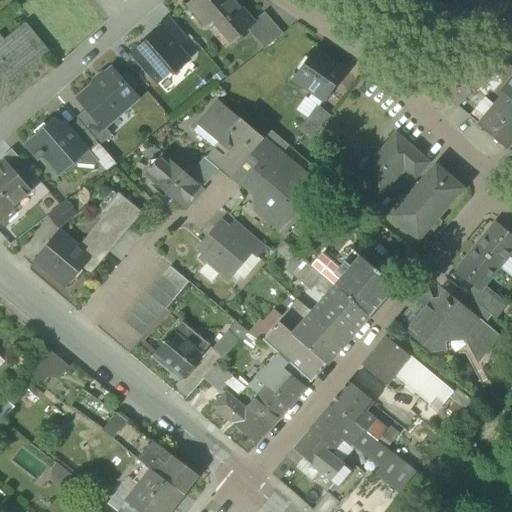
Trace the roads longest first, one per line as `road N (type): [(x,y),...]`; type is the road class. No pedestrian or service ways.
road 1 (residential): [(250,480),(489,193)]
road 2 (residential): [(0,271),(250,480)]
road 3 (residential): [(489,193),(463,153),(411,101),(285,0)]
road 4 (residential): [(147,0),(0,124)]
